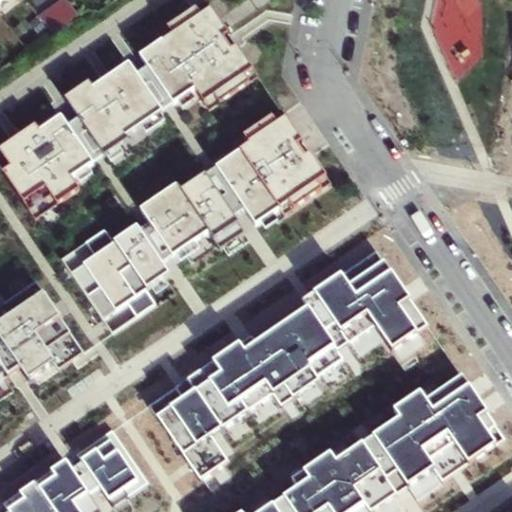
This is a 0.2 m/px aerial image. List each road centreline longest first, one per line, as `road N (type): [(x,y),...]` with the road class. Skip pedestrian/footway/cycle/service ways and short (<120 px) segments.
road 1 (residential): [(397,189),(0,455)]
road 2 (residential): [(339,0),(325,82),(397,189)]
road 3 (residential): [(397,189),(511,359)]
road 4 (residential): [(511,190),(420,174),(397,189)]
